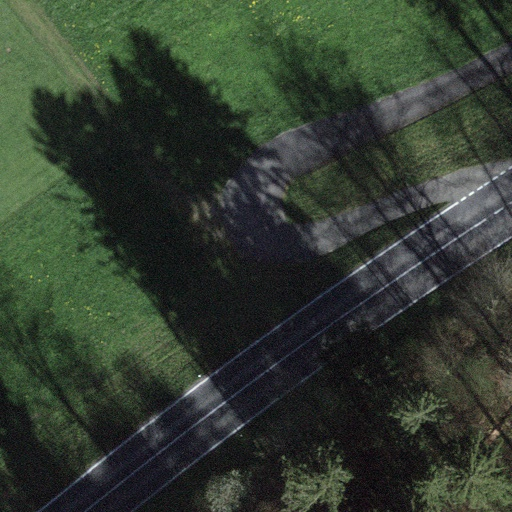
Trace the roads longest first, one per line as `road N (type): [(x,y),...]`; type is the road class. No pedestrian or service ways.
road 1 (track): [(511,54),(290,158),(259,182),(249,204),(253,228),(282,247),(445,189),(511,194)]
road 2 (secondary): [(83,511),(378,288),(511,198)]
road 3 (track): [(253,228),(197,212),(8,0)]
